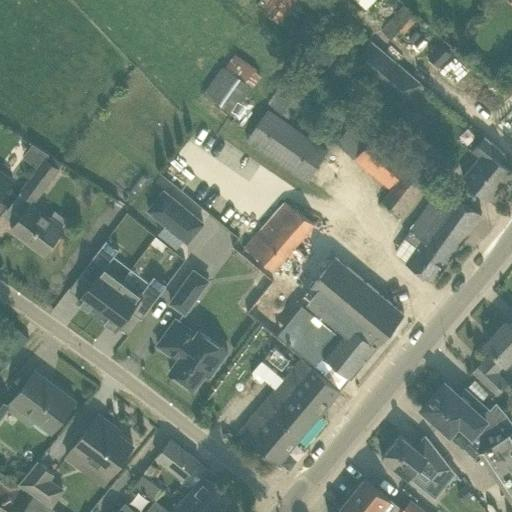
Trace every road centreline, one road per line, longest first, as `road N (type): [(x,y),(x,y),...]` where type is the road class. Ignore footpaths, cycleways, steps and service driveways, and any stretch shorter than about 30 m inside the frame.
road 1 (residential): [(292,498),(0,288)]
road 2 (tertiary): [(292,498),(511,234)]
